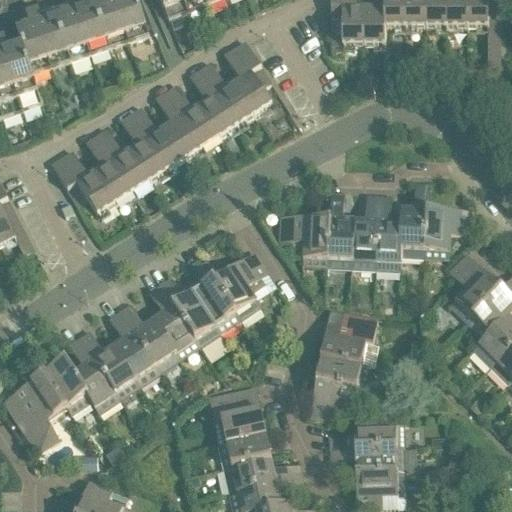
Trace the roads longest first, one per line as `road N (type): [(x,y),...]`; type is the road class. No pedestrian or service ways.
road 1 (residential): [(341,511),(293,418),(298,304),(227,194)]
road 2 (residential): [(21,163),(227,38),(269,22)]
road 3 (residential): [(312,150),(337,183),(350,186),(384,188),(411,175),(489,166)]
road 4 (residential): [(489,166),(458,133),(417,116),(371,120),(340,136)]
road 5 (residential): [(227,194),(88,282)]
road 6 (residential): [(88,282),(21,163)]
road 7 (residential): [(340,136),(269,22)]
